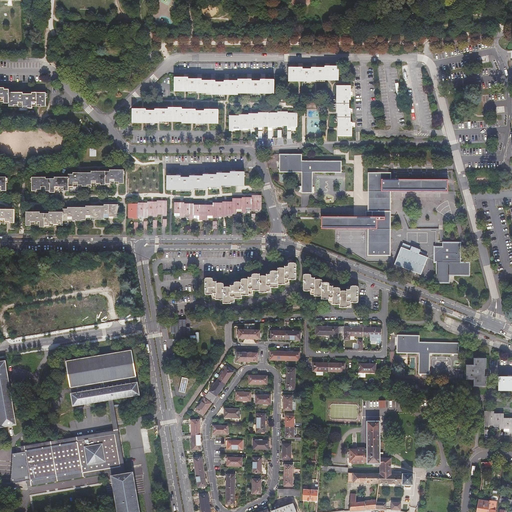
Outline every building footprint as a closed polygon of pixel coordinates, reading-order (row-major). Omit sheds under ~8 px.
[(288,67),(288,79),(301,79),(302,81),(310,81),(311,79),(324,80),(324,78),(337,78),(338,66),(329,66),(324,66),(324,67),(316,67),(311,67),(311,69),(302,69),(302,67),(297,67),(288,67)] [(274,80),(265,79),(260,79),(260,81),(251,81),(251,79),(246,79),(237,79),(237,81),(229,81),(224,81),(224,82),(215,82),(215,81),(211,81),(202,81),(202,79),(197,79),(188,79),(188,77),(183,77),(175,77),(175,90),(188,90),(188,91),(202,91),(202,93),(215,93),(215,94),(224,94),(224,93),(237,93),(237,91),(251,91),(251,93),(260,93),(260,91),(273,92),(274,80)] [(48,90),(34,90),(34,92),(25,92),(25,90),(11,90),(11,88),(6,87),(6,86),(0,85),(0,98),(2,98),(2,100),(11,100),(11,104),(20,104),(20,106),(39,106),(39,104),(48,104),(48,90)] [(350,122),(350,113),(350,108),(349,108),(349,99),(350,99),(350,94),(350,85),(338,85),(338,99),(337,99),(337,108),(338,108),(338,122),(340,122),(340,135),(352,135),(352,126),(352,122),(350,122)] [(218,110),(209,109),(204,109),(204,111),(195,111),(195,109),(191,109),(182,109),(182,108),(173,108),(168,108),(168,109),(160,109),(155,109),(155,111),(146,111),(146,109),(141,109),(133,109),(133,121),(146,121),(146,123),(155,123),(155,121),(168,121),(168,120),(182,120),(182,121),(196,122),(196,123),(204,123),(204,122),(218,122),(218,110)] [(229,119),(229,131),(233,131),(233,129),(239,129),(243,129),(243,128),(248,128),(252,128),(252,127),(262,127),(262,126),(268,126),(268,127),(272,127),(272,126),(281,126),(281,125),(287,125),(287,126),(291,126),(297,126),(297,114),(292,114),(291,114),(291,113),(283,113),(282,113),(282,112),(277,112),(277,114),(273,115),(272,114),(272,113),(267,113),(267,114),(262,114),(262,115),(258,115),(252,115),(252,116),(248,116),(243,116),(243,117),(238,117),(233,117),(233,119),(229,119)] [(110,161),(110,154),(110,148),(110,141),(83,141),(83,161),(110,161)] [(303,154),(280,155),(281,173),(303,173),(303,187),(299,187),(300,193),(303,192),(303,194),(314,194),(314,173),(342,172),(342,160),(303,161),(303,154)] [(93,170),(75,170),(75,171),(70,171),(70,174),(56,174),(56,176),(47,175),(47,174),(34,174),(33,188),(38,188),(38,186),(43,186),(43,188),(61,188),(61,186),(70,186),(70,185),(80,185),(80,183),(98,183),(98,181),(116,181),(116,179),(125,179),(125,167),(111,167),(111,169),(93,169),(93,170)] [(230,173),(222,173),(217,173),(217,174),(209,174),(203,174),(203,175),(195,175),(190,175),(190,177),(181,177),(181,175),(176,175),(171,175),(167,175),(167,187),(181,187),(181,189),(190,189),(190,187),(203,188),(203,186),(217,186),(217,185),(230,185),(230,183),(244,183),(244,171),(235,171),(230,171),(230,173)] [(375,217),(370,217),(324,218),(325,230),(370,229),(371,255),(393,255),(392,190),(449,189),(449,177),(392,177),(392,171),(369,171),(370,185),(377,184),(377,191),(370,191),(370,212),(375,211),(375,217)] [(0,186),(4,187),(4,189),(8,189),(9,175),(0,175),(0,186)] [(251,198),(246,198),(246,199),(242,199),(236,199),(236,201),(232,201),(232,203),(226,203),(226,204),(222,204),(217,204),(217,205),(213,205),(213,206),(207,206),(207,207),(199,207),(199,206),(193,206),(190,206),(190,205),(184,205),(180,205),(180,203),(175,203),(174,215),(180,215),(180,216),(189,216),(189,217),(199,217),(199,219),(207,219),(207,217),(213,218),(213,216),(217,216),(226,216),(226,214),(232,215),(232,212),(236,212),(236,211),(246,211),(246,210),(251,210),(251,209),(255,209),(255,208),(261,208),(261,196),(257,196),(256,196),(256,195),(251,195),(251,198)] [(167,200),(163,200),(163,201),(161,201),(153,201),(153,202),(152,202),(144,202),(144,203),(142,203),(134,204),(134,205),(132,205),(128,205),(128,216),(134,216),(134,217),(138,217),(138,215),(144,215),(144,216),(148,216),(148,214),(153,214),(153,215),(157,215),(157,213),(163,213),(163,214),(167,214),(167,200)] [(85,206),(67,206),(67,207),(63,207),(63,210),(49,210),(49,212),(40,211),(40,210),(27,210),(26,224),(31,224),(31,222),(36,222),(36,224),(54,224),(54,222),(63,222),(63,219),(72,219),(72,218),(90,218),(90,216),(108,216),(108,214),(117,214),(117,202),(104,202),(104,204),(85,204),(85,206)] [(0,223),(6,223),(6,221),(15,221),(16,208),(2,208),(2,210),(0,209),(0,223)] [(439,283),(452,283),(452,275),(472,275),(471,258),(462,259),(461,241),(444,241),(445,247),(436,247),(437,263),(438,263),(439,283)] [(395,265),(422,274),(428,256),(419,253),(421,248),(403,242),(395,265)] [(278,271),(272,271),(272,274),(268,274),(268,276),(260,275),(260,274),(254,274),(254,277),(251,277),(251,279),(242,279),(242,282),(235,282),(236,284),(232,284),(232,287),(225,286),(225,283),(218,283),(217,281),(213,281),(213,278),(207,278),(206,294),(213,294),(213,298),(217,297),(217,300),(224,300),(224,303),(231,303),(231,301),(235,301),(235,298),(242,298),(242,295),(250,295),(250,294),(253,294),(253,290),(260,290),(260,293),(267,292),(267,290),(271,290),(271,287),(278,287),(278,284),(284,284),(284,282),(289,283),(289,280),(296,280),(296,263),(290,263),(289,266),(286,266),(286,268),(284,268),(278,268),(278,271)] [(321,296),(321,299),(328,299),(328,302),(333,302),(333,304),(339,304),(339,307),(347,307),(347,305),(351,305),(351,302),(358,302),(358,285),(351,285),(351,288),(347,288),(347,290),(339,290),(339,287),(333,287),(333,285),(329,285),(329,282),(322,282),(322,279),(314,279),(314,277),(310,277),(310,274),(303,274),(303,291),(310,291),(310,294),(315,294),(314,296),(321,296)] [(168,319),(169,335),(189,337),(187,319),(168,319)] [(249,321),(245,321),(245,329),(238,329),(238,338),(249,338),(249,321)] [(253,321),(249,321),(249,338),(260,338),(260,330),(253,329),(253,321)] [(344,340),(345,328),(345,327),(339,327),(339,328),(319,327),(318,336),(339,337),(339,335),(342,335),(342,340),(344,340)] [(363,337),(363,328),(345,328),(344,340),(350,340),(350,336),(363,337)] [(382,337),(382,328),(363,328),(363,337),(382,337)] [(285,340),(285,331),(270,331),(270,340),(285,340)] [(300,331),(285,331),(285,340),(299,340),(300,331)] [(430,353),(458,354),(459,343),(419,342),(419,336),(397,335),(396,352),(419,352),(418,373),(429,373),(430,353)] [(132,350),(66,361),(73,406),(108,400),(113,399),(140,395),(132,350)] [(236,362),(247,362),(247,351),(236,350),(236,362)] [(247,351),(247,362),(258,363),(258,351),(247,351)] [(269,360),(285,361),(285,352),(269,351),(269,360)] [(285,352),(285,361),(299,361),(300,352),(285,352)] [(465,366),(465,380),(473,381),(473,387),(484,387),(484,370),(486,370),(486,359),(473,360),(473,366),(465,366)] [(5,361),(0,361),(0,427),(0,428),(16,425),(5,361)] [(329,372),(330,363),(314,363),(313,372),(329,372)] [(330,363),(329,372),(346,372),(346,364),(330,363)] [(361,364),(360,373),(377,373),(377,364),(361,364)] [(227,367),(218,379),(225,384),(234,372),(227,367)] [(287,367),(287,378),(295,378),(295,367),(287,367)] [(248,384),(267,385),(267,376),(248,375),(248,384)] [(511,376),(508,377),(499,377),(499,389),(511,388),(511,376)] [(180,391),(186,393),(189,379),(183,377),(180,391)] [(295,378),(287,378),(286,389),(295,389),(295,378)] [(216,396),(217,396),(225,384),(218,379),(210,391),(216,396)] [(214,400),(216,396),(210,391),(207,395),(214,400)] [(236,401),(251,402),(251,393),(236,392),(236,401)] [(256,404),(270,404),(271,396),(256,395),(256,404)] [(292,395),(283,395),(283,410),(292,410),(292,395)] [(203,416),(212,403),(211,403),(205,398),(196,410),(203,416)] [(118,430),(113,399),(108,400),(113,430),(118,430)] [(225,418),(240,419),(240,410),(225,409),(225,418)] [(265,414),(257,413),(256,432),(265,432),(265,414)] [(495,413),(489,413),(489,414),(485,414),(485,425),(489,425),(489,424),(495,424),(495,426),(500,426),(500,428),(504,428),(504,431),(509,431),(509,432),(511,432),(511,420),(510,421),(510,420),(504,420),(504,416),(500,416),(500,415),(495,415),(495,413)] [(191,420),(192,435),(200,435),(200,419),(191,420)] [(379,475),(378,484),(403,485),(403,486),(405,486),(405,487),(406,489),(410,489),(412,488),(412,486),(413,486),(414,477),(414,475),(391,474),(392,460),(386,460),(386,457),(384,455),(381,455),(381,453),(382,423),(370,423),(369,449),(366,449),(366,448),(358,448),(358,449),(350,449),(350,462),(352,463),(352,464),(365,464),(365,463),(368,463),(368,464),(381,465),(380,475),(379,475)] [(213,435),(228,436),(228,427),(213,427),(213,435)] [(111,472),(125,469),(118,430),(113,430),(24,446),(25,451),(30,480),(31,485),(111,472)] [(200,435),(192,435),(192,450),(201,449),(200,435)] [(253,450),(268,450),(268,442),(254,441),(253,450)] [(227,450),(242,451),(243,442),(227,442),(227,450)] [(286,459),(286,461),(292,461),(292,459),(293,459),(293,444),(285,444),(284,459),(286,459)] [(27,481),(30,480),(25,451),(22,452),(13,453),(10,483),(27,481)] [(262,459),(253,458),(252,473),(261,474),(262,459)] [(227,467),(242,468),(242,459),(227,459),(227,467)] [(193,462),(195,476),(204,474),(202,460),(193,462)] [(284,465),(284,476),(292,476),(293,466),(284,465)] [(139,511),(133,472),(126,474),(112,476),(117,511),(139,511)] [(204,474),(195,476),(197,491),(206,489),(204,474)] [(378,484),(379,475),(348,474),(348,483),(378,484)] [(226,491),(235,491),(235,476),(226,476),(226,491)] [(292,476),(284,476),(284,487),(292,487),(292,476)] [(262,480),(253,480),(252,495),(261,495),(262,480)] [(318,496),(319,486),(315,486),(315,489),(311,489),(310,500),(318,501),(318,496)] [(234,506),(235,491),(226,491),(225,506),(234,506)] [(356,495),(350,494),(350,503),(350,511),(375,510),(376,503),(376,501),(370,501),(370,502),(356,503),(356,495)] [(198,498),(200,511),(205,511),(210,511),(207,496),(198,498)] [(478,501),(476,511),(488,511),(490,502),(478,501)] [(490,501),(490,502),(488,511),(495,511),(496,502),(490,501)] [(271,511),(296,511),(293,503),(271,511)]
